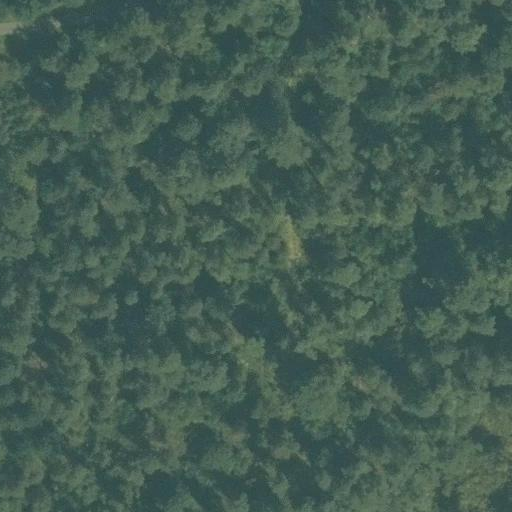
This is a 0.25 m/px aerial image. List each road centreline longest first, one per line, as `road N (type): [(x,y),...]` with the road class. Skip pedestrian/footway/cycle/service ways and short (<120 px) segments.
road 1 (track): [(302,511),(289,0)]
road 2 (unclassified): [(0,27),(126,0)]
